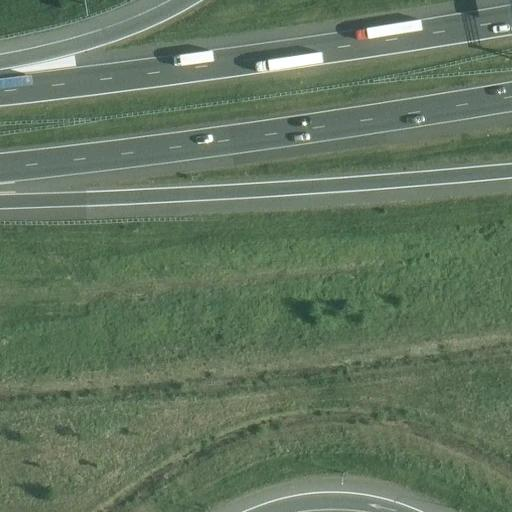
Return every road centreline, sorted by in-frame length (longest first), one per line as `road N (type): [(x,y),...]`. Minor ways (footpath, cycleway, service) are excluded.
road 1 (motorway): [(0,169),(511,96)]
road 2 (motorway): [(511,19),(0,90)]
road 3 (motorway): [(0,200),(511,170)]
road 4 (motorway): [(191,0),(154,21),(0,64)]
road 5 (motorway): [(399,511),(340,500),(264,511)]
